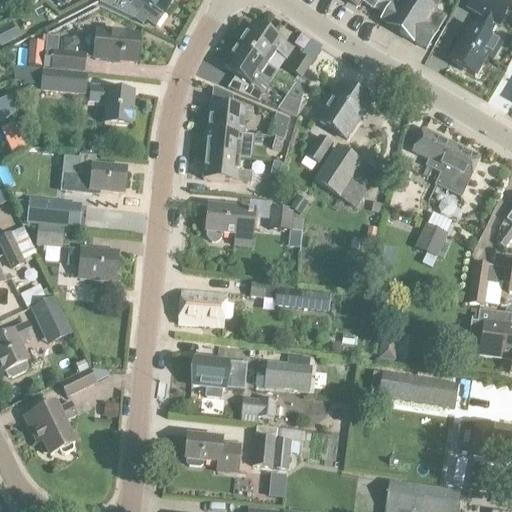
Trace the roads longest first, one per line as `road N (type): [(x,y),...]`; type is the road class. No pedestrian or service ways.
road 1 (residential): [(129,511),(169,119),(184,69),(224,0)]
road 2 (unclassified): [(511,142),(279,0)]
